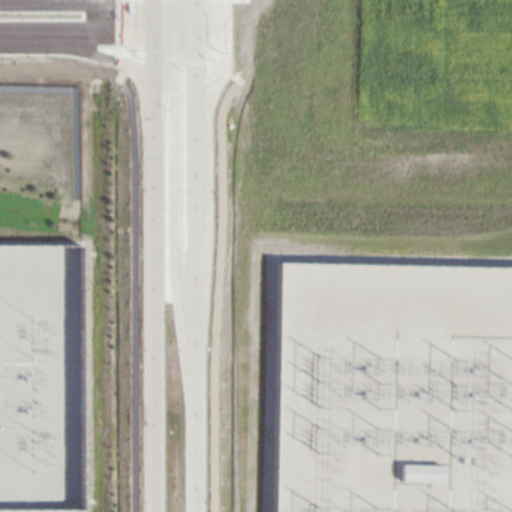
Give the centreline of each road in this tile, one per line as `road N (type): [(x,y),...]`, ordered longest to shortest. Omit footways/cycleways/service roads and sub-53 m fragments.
road 1 (secondary): [(194,511),(193,36)]
road 2 (secondary): [(154,84),(153,511)]
road 3 (secondary): [(194,386),(174,259),(174,36)]
road 4 (secondary): [(0,46),(97,54),(154,84)]
road 5 (residential): [(154,10),(0,2)]
road 6 (residential): [(0,35),(154,36)]
